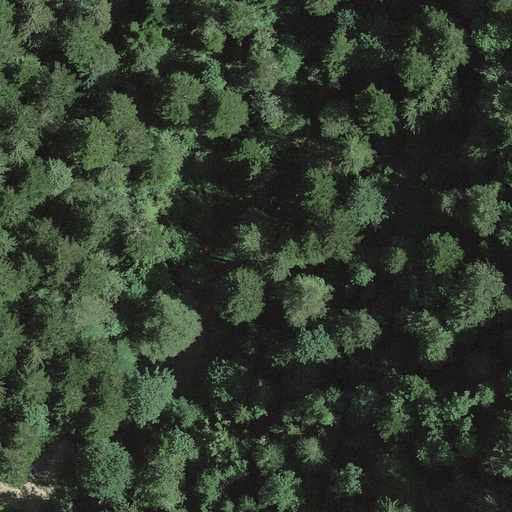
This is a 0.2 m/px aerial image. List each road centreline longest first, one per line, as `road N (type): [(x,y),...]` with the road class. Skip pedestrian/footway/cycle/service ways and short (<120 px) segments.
road 1 (track): [(193,511),(213,411),(211,381),(180,366),(294,293),(377,219),(511,44)]
road 2 (track): [(113,511),(229,271),(335,146),(424,0)]
